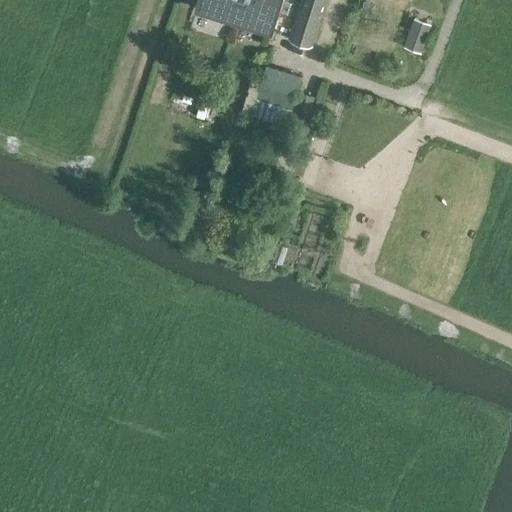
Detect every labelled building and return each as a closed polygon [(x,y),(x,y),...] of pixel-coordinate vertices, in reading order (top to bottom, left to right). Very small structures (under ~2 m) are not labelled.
[(197,0),(196,4),(269,27),(272,28),(280,0),(197,0)] [(280,0),(273,28),(291,33),(290,36),(313,43),(326,0),(280,0)] [(430,23),(415,18),(407,45),(421,50),(430,23)] [(267,65),(266,64),(251,114),(288,125),(296,99),(303,76),(267,65)] [(199,99),(175,91),(170,109),(193,117),(199,99)] [(311,154),(277,144),(272,162),(294,169),(294,167),(306,170),(311,154)] [(229,209),(252,215),(257,198),(234,192),(229,209)]
